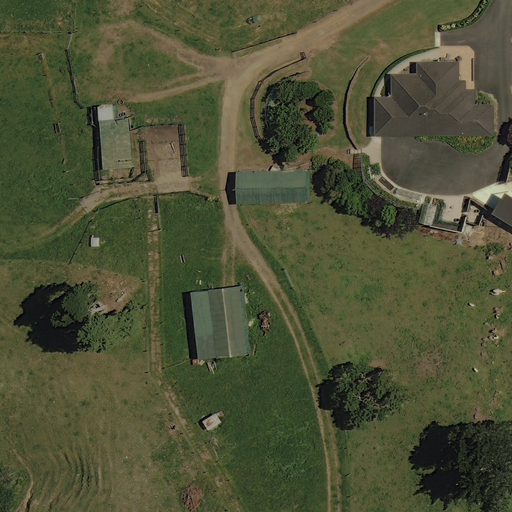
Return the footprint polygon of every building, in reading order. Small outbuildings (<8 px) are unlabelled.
[(496,136),(496,90),(466,88),(466,63),(421,63),(421,76),(396,76),(396,98),(379,98),(379,136),(496,136)] [(137,168),(134,120),(121,121),(119,97),(103,98),(108,170),(137,168)] [(312,203),(312,173),(243,173),(243,203),(312,203)] [(469,204),(428,195),(422,224),(462,232),(469,204)] [(254,354),(247,288),(197,293),(204,359),(254,354)]
